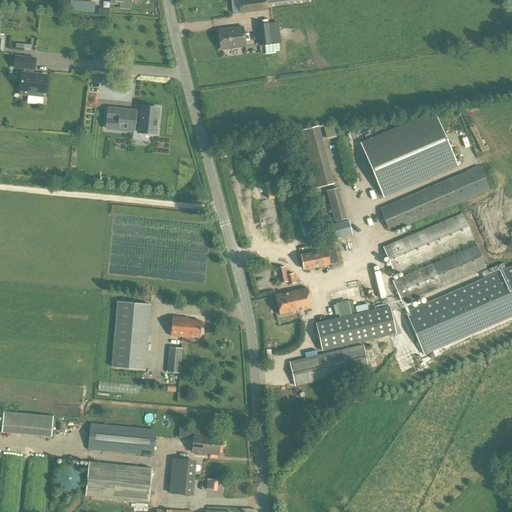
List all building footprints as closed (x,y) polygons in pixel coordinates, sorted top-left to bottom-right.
[(110,0),(111,3),(120,4),(120,8),(130,9),(131,0),(110,0)] [(264,0),(238,0),(240,13),(266,9),(264,0)] [(98,7),(97,16),(109,17),(109,9),(98,7)] [(268,23),(256,25),(259,45),(271,43),(268,23)] [(242,27),(218,30),(221,49),(245,46),(242,27)] [(34,70),(35,58),(15,56),(14,68),(24,69),(23,73),(22,73),(20,90),(20,95),(36,96),(37,92),(45,92),(46,76),(32,74),(33,69),(34,70)] [(155,133),(157,109),(141,108),(140,113),(135,112),(136,111),(108,108),(106,128),(134,131),(134,122),(139,123),(138,132),(155,133)] [(20,140),(59,141),(61,113),(21,111),(20,140)] [(434,111),(360,143),(383,197),(457,165),(434,111)] [(455,111),(442,116),(457,156),(470,151),(455,111)] [(318,126),(300,131),(315,189),(333,185),(318,126)] [(337,130),(329,130),(330,140),(338,140),(337,130)] [(480,167),(379,210),(389,232),(489,189),(480,167)] [(338,188),(326,191),(334,221),(346,218),(338,188)] [(462,214),(382,247),(394,274),(473,241),(462,214)] [(348,219),(325,225),(329,239),(352,233),(348,219)] [(431,264),(392,280),(401,305),(442,288),(485,268),(475,245),(431,264)] [(311,250),(300,252),(303,268),(305,270),(315,268),(315,267),(330,264),(330,263),(338,262),(335,249),(327,251),(327,249),(312,252),(311,250)] [(285,267),(275,269),(278,284),(287,282),(287,284),(295,282),(293,274),(287,275),(285,267)] [(511,315),(511,267),(406,313),(423,354),(511,315)] [(307,288),(274,295),(279,315),(312,307),(307,288)] [(351,296),(321,303),(322,309),(352,302),(351,296)] [(117,302),(112,367),(145,369),(150,305),(117,302)] [(405,332),(399,304),(317,323),(323,351),(405,332)] [(172,316),(171,336),(187,337),(187,335),(200,336),(202,321),(190,320),(190,318),(172,316)] [(362,345),(340,350),(289,362),(294,386),(346,373),(367,368),(362,345)] [(169,348),(167,373),(179,374),(181,349),(169,348)] [(3,412),(1,433),(51,438),(53,417),(3,412)] [(90,423),(87,449),(140,454),(140,456),(149,457),(150,455),(153,455),(155,429),(90,423)] [(192,434),(191,453),(218,455),(219,437),(192,434)] [(172,460),(169,494),(189,496),(192,462),(172,460)] [(88,463),(85,497),(147,503),(150,469),(88,463)] [(56,477),(56,479),(56,480),(56,481),(57,483),(57,484),(58,485),(58,486),(59,487),(60,488),(61,489),(62,490),(63,490),(65,491),(66,491),(67,491),(69,491),(70,491),(71,491),(73,491),(74,490),(75,490),(76,489),(77,488),(78,487),(79,486),(80,485),(80,484),(81,483),(81,481),(81,480),(81,479),(81,477),(81,476),(81,475),(80,474),(80,472),(79,471),(78,470),(77,469),(76,468),(75,468),(74,467),(73,467),(71,466),(70,466),(69,466),(67,466),(66,466),(65,467),(63,467),(62,468),(61,468),(60,469),(59,470),(58,471),(58,472),(57,474),(57,475),(56,476),(56,477)]
